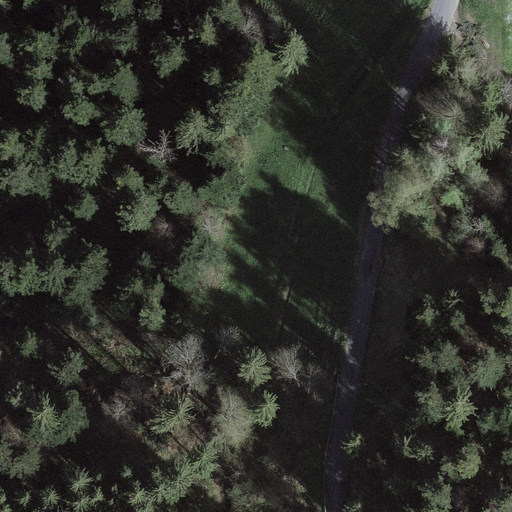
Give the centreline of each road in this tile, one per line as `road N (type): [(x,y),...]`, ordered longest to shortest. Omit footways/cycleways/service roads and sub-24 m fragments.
road 1 (track): [(414,0),(313,147),(257,393),(221,481),(220,511)]
road 2 (unclassified): [(446,0),(389,138),(341,432),(338,511)]
